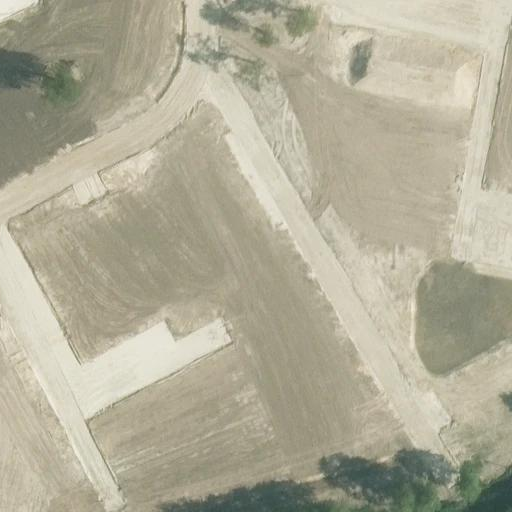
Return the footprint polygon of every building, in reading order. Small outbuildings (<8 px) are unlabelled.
[(241,16),(247,0),(246,0),(217,0),(216,6),(241,16)] [(12,17),(0,23),(0,48),(24,94),(46,82),(12,17)] [(305,30),(304,42),(317,44),(318,33),(333,35),(335,21),(298,18),(296,29),(305,30)] [(151,24),(133,84),(144,88),(149,69),(165,74),(178,32),(151,24)] [(57,28),(58,72),(75,72),(73,27),(57,28)] [(421,39),(470,45),(472,34),(422,27),(421,39)] [(327,56),(323,82),(336,85),(338,71),(361,75),(369,35),(345,30),(340,59),(327,56)] [(369,35),(361,75),(380,79),(388,38),(369,35)] [(388,38),(380,79),(400,82),(407,42),(388,38)] [(407,42),(400,82),(419,86),(426,45),(407,42)] [(426,45),(419,86),(438,89),(445,49),(426,45)] [(445,49),(438,89),(461,93),(458,107),(472,109),(477,84),(464,81),(469,53),(445,49)] [(205,63),(220,64),(221,53),(206,52),(205,63)] [(307,84),(310,71),(286,65),(283,78),(307,84)] [(112,124),(124,124),(123,87),(109,87),(110,98),(77,99),(78,111),(87,111),(87,102),(100,101),(100,107),(112,107),(112,124)] [(195,123),(219,123),(219,104),(195,104),(195,123)] [(366,106),(364,117),(373,119),(375,108),(366,106)] [(300,135),(301,124),(308,124),(309,108),(282,107),(281,134),(300,135)] [(375,108),(373,119),(382,120),(384,110),(375,108)] [(511,123),(511,111),(504,109),(502,121),(511,123)] [(1,115),(6,140),(19,137),(14,112),(1,115)] [(405,114),(403,124),(412,126),(414,115),(405,114)] [(414,115),(412,126),(421,127),(423,117),(414,115)] [(511,131),(503,130),(499,154),(511,156),(511,131)] [(286,141),(282,160),(312,166),(316,147),(286,141)] [(401,141),(398,155),(405,156),(400,179),(450,188),(454,164),(423,159),(425,145),(401,141)] [(352,171),(354,158),(328,153),(325,165),(352,171)] [(511,156),(499,154),(495,178),(511,181),(511,156)] [(185,165),(164,176),(170,188),(182,182),(182,183),(183,182),(194,202),(230,183),(225,173),(228,171),(222,159),(191,176),(185,165)] [(363,171),(356,181),(372,191),(379,181),(363,171)] [(114,180),(121,215),(138,211),(130,176),(114,180)] [(389,201),(386,215),(412,220),(414,206),(445,212),(450,188),(400,179),(396,202),(389,201)] [(65,217),(64,203),(72,202),(71,180),(48,181),(50,217),(65,217)] [(204,223),(192,230),(198,241),(219,230),(213,219),(243,203),(242,202),(241,202),(230,183),(194,202),(204,222),(203,222),(204,223)] [(230,221),(235,237),(276,225),(271,208),(230,221)] [(358,226),(359,213),(316,210),(315,223),(358,226)] [(511,228),(511,216),(478,211),(476,223),(511,228)] [(161,213),(146,215),(153,259),(168,257),(161,213)] [(41,244),(26,252),(38,276),(65,262),(71,273),(92,262),(86,250),(79,254),(62,222),(39,234),(41,239),(39,241),(41,244)] [(105,231),(93,234),(101,263),(113,260),(105,231)] [(431,249),(432,236),(387,233),(386,246),(431,249)] [(225,241),(204,252),(210,264),(217,260),(234,292),(257,280),(252,271),(270,262),(257,238),(231,252),(225,241)] [(62,304),(55,307),(58,314),(60,316),(66,328),(87,317),(102,309),(99,303),(95,295),(92,290),(115,278),(107,262),(70,282),(77,295),(62,304)] [(26,281),(22,263),(10,266),(15,284),(26,281)] [(502,287),(504,275),(467,269),(466,282),(502,287)] [(40,296),(51,293),(45,277),(35,280),(40,296)] [(201,282),(178,285),(183,319),(206,316),(201,282)] [(382,288),(383,300),(418,298),(417,286),(382,288)] [(132,298),(122,300),(126,317),(136,314),(132,298)] [(476,328),(499,325),(496,300),(473,303),(476,328)] [(448,303),(423,307),(426,329),(451,326),(448,303)] [(87,317),(66,328),(77,350),(96,340),(100,338),(107,352),(144,332),(136,316),(113,329),(102,309),(87,317)] [(387,338),(408,335),(406,312),(385,315),(387,338)] [(58,315),(45,320),(58,358),(71,354),(58,315)] [(233,347),(219,362),(235,377),(249,362),(233,347)] [(6,359),(0,362),(0,385),(13,378),(15,377),(6,359)] [(215,365),(194,376),(213,412),(234,401),(239,412),(252,405),(241,384),(228,391),(215,365)] [(511,381),(511,388),(477,409),(496,441),(511,432),(511,371),(508,374),(511,381)] [(194,376),(172,388),(186,413),(174,420),(185,441),(197,434),(192,423),(213,412),(194,376)] [(13,378),(0,385),(0,408),(21,397),(25,395),(15,377),(13,378)] [(44,417),(62,411),(55,392),(38,399),(44,417)] [(21,397),(0,408),(0,449),(16,441),(10,430),(36,416),(28,401),(25,395),(21,397)] [(141,404),(119,416),(138,452),(159,441),(165,451),(178,445),(166,423),(154,430),(141,404)] [(119,416),(98,427),(112,452),(101,458),(99,459),(111,480),(123,473),(118,463),(138,452),(119,416)] [(476,435),(453,437),(454,461),(478,460),(476,435)] [(23,453),(2,465),(8,477),(19,471),(30,492),(66,473),(61,463),(64,461),(58,450),(29,466),(23,453)] [(392,481),(413,480),(411,456),(390,458),(392,481)] [(338,486),(355,482),(349,463),(333,467),(338,486)] [(368,487),(387,486),(387,466),(368,467),(368,487)] [(66,473),(30,492),(40,511),(54,511),(52,508),(77,495),(66,473)] [(322,480),(307,482),(310,500),(325,497),(322,480)] [(277,493),(278,506),(296,506),(295,493),(277,493)] [(263,511),(262,494),(247,496),(248,511),(263,511)] [(216,511),(235,511),(234,500),(215,503),(216,511)]
